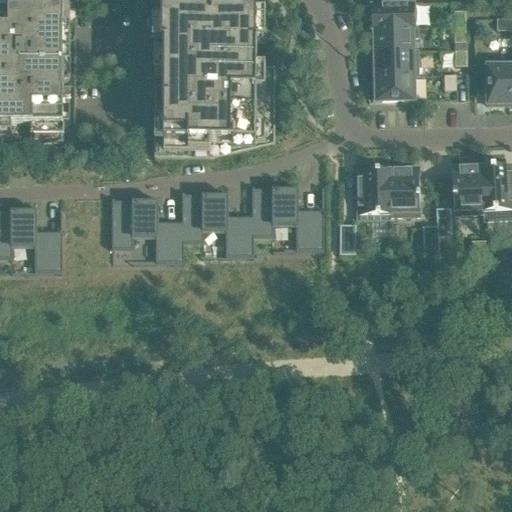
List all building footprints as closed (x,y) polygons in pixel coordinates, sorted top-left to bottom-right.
[(155,0),(155,161),(212,161),(275,146),(275,66),(256,66),(257,11),(224,11),(223,0),(155,0)] [(76,43),(76,6),(0,6),(0,145),(75,146),(76,110),(76,43)] [(372,32),(374,32),(414,31),(414,7),(372,8),(372,32)] [(466,14),(454,14),(454,30),(466,30),(466,14)] [(511,21),(497,22),(497,34),(511,33),(511,21)] [(311,28),(299,33),(303,43),(315,39),(311,28)] [(466,30),(454,30),(455,46),(466,45),(466,30)] [(372,41),(373,56),(412,56),(412,54),(412,39),(417,39),(417,31),(414,31),(374,32),(374,33),(375,41),(372,41)] [(467,53),(455,54),(455,70),(467,70),(467,53)] [(412,56),(373,56),(373,71),(375,71),(375,80),(413,80),(417,80),(417,56),(412,56)] [(511,65),(489,65),(488,110),(504,110),(504,108),(511,107),(511,65)] [(456,78),(444,78),(445,94),(457,94),(456,78)] [(413,80),(375,80),(375,89),(373,89),(373,104),(413,104),(413,80)] [(472,171),(472,168),(452,169),(455,222),(485,220),(482,170),(472,171)] [(486,228),(511,226),(511,168),(482,170),(485,220),(486,228)] [(398,174),(388,174),(388,222),(419,221),(418,171),(398,171),(398,174)] [(388,174),(357,175),(358,225),(386,225),(386,222),(388,222),(388,174)] [(324,215),(324,193),(322,193),(321,215),(297,215),(298,191),(295,191),(295,193),(255,193),(255,191),(252,191),(252,221),(252,231),(254,231),(254,240),(274,240),(274,229),(296,229),(296,235),(296,256),(324,256),(324,217),(326,217),(326,215),(324,215)] [(254,240),(254,231),(252,231),(252,221),(228,221),(228,197),(225,197),(225,199),(185,198),(185,197),(182,197),(182,227),(182,236),(184,236),(184,246),(204,246),(204,235),(226,235),(226,241),(226,262),(254,262),(254,256),(254,240)] [(184,246),(184,236),(182,236),(182,227),(158,227),(158,203),(155,203),(155,205),(115,205),(115,203),(112,203),(112,255),(115,255),(115,253),(133,253),(133,241),(156,241),(156,247),(156,268),(184,268),(184,262),(184,246)] [(452,211),(437,212),(437,242),(452,241),(452,211)] [(63,236),(63,214),(60,214),(60,236),(36,236),(37,212),(34,212),(34,214),(0,213),(0,261),(12,262),(12,250),(35,250),(35,256),(35,278),(63,278),(63,238),(65,238),(65,236),(63,236)] [(343,230),(342,258),(354,258),(355,230),(343,230)] [(437,231),(421,231),(422,261),(438,260),(437,231)]
